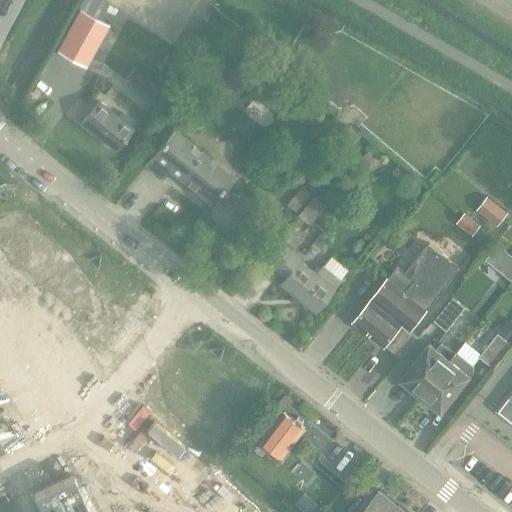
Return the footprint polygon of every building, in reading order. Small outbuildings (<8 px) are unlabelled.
[(81,9),(58,50),(87,66),(109,25),(100,20),(81,9)] [(222,73),(216,88),(231,93),(237,78),(222,73)] [(116,149),(133,128),(99,101),(81,124),(93,133),(94,132),(116,149)] [(212,203),(218,195),(231,206),(238,196),(228,188),(236,179),(232,176),(234,175),(174,128),(146,164),(162,176),(168,168),(212,203)] [(316,173),(306,184),(314,191),(324,179),(316,173)] [(0,191),(0,248),(0,247),(0,227),(18,206),(0,191)] [(307,204),(316,211),(323,202),(314,195),(307,204)] [(491,199),(480,212),(497,225),(507,211),(491,199)] [(464,212),(456,222),(472,235),(480,224),(464,212)] [(428,309),(459,269),(428,244),(404,273),(396,267),(354,322),(385,346),(386,345),(402,357),(418,337),(410,331),(428,309)] [(316,311),(340,280),(348,269),(331,256),(323,267),(322,266),(315,275),(299,262),(302,258),(287,246),(271,266),(286,277),(281,283),(316,311)] [(491,259),(507,273),(511,267),(511,259),(499,249),(491,259)] [(435,320),(447,330),(466,307),(453,297),(435,320)] [(480,357),(493,367),(511,343),(499,333),(480,357)] [(60,342),(38,363),(65,392),(88,371),(60,342)] [(418,399),(419,399),(457,351),(456,352),(442,344),(438,349),(430,343),(402,379),(412,387),(411,389),(419,398),(418,399)] [(457,351),(419,399),(419,400),(420,399),(430,405),(432,403),(442,411),(472,375),(471,375),(475,371),(474,366),(457,352),(458,352),(457,351)] [(215,353),(186,389),(211,409),(239,373),(215,353)] [(13,383),(0,388),(0,407),(8,428),(17,424),(18,426),(28,422),(17,393),(26,390),(20,374),(11,378),(13,383)] [(511,421),(511,394),(499,411),(511,421)] [(284,456),(306,428),(302,425),(304,421),(298,417),(294,419),(284,411),(255,448),(263,454),(270,445),(284,456)] [(194,431),(179,449),(195,462),(209,443),(194,431)] [(73,475),(34,494),(41,509),(42,511),(90,511),(77,484),(73,475)] [(363,511),(393,511),(399,505),(380,490),(363,511)]
